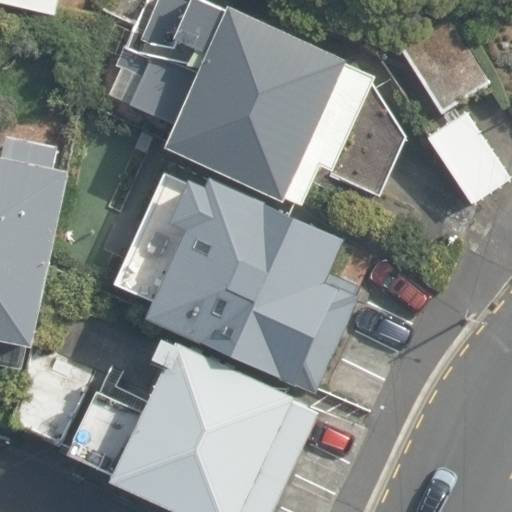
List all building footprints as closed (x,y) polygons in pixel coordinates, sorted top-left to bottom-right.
[(88,0),(30,0),(86,11),(88,0)] [(212,2),(208,0),(159,0),(106,104),(314,209),(377,85),(212,2)] [(511,138),(465,49),(407,79),(471,203),(511,182),(511,138)] [(73,172),(0,156),(0,333),(38,342),(73,172)] [(221,190),(132,207),(88,299),(313,391),(363,253),(221,190)] [(285,511),(337,406),(138,331),(78,451),(216,511),(285,511)]
